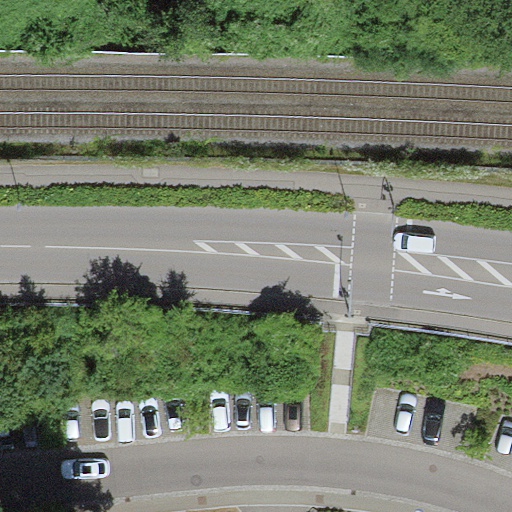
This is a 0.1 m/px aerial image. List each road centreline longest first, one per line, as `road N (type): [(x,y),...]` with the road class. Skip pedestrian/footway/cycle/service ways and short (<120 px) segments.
road 1 (residential): [(511,506),(419,474),(301,459),(0,478)]
road 2 (secondary): [(511,277),(372,257),(0,245)]
